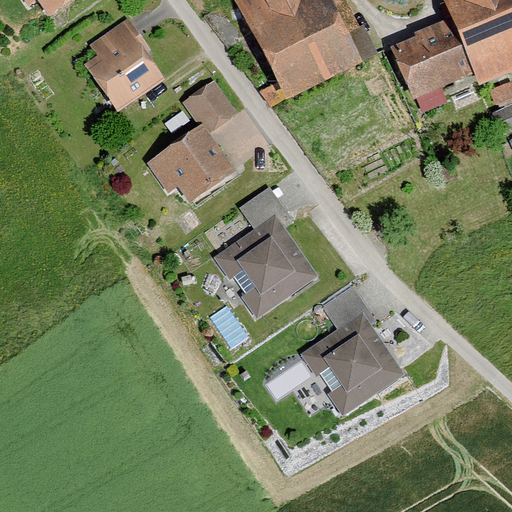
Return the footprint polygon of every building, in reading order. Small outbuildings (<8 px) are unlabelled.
[(18,0),(23,7),(30,1),(41,15),(64,0),(18,0)] [(226,0),(276,103),(354,65),(322,0),(226,0)] [(511,0),(441,0),(443,4),(432,9),(438,26),(383,49),(406,101),(465,76),(471,91),(511,73),(511,0)] [(124,19),(85,46),(92,56),(77,66),(109,113),(158,80),(129,38),(134,34),(124,19)] [(511,77),(490,87),(507,126),(511,123),(511,77)] [(208,81),(176,104),(192,126),(141,163),(164,195),(174,188),(184,203),(230,170),(204,135),(232,115),(208,81)] [(266,187),(235,208),(249,230),(209,257),(249,317),(311,276),(278,229),(290,221),(266,187)] [(334,332),(298,354),(336,415),(397,376),(365,326),(372,322),(350,288),(318,308),(334,332)]
